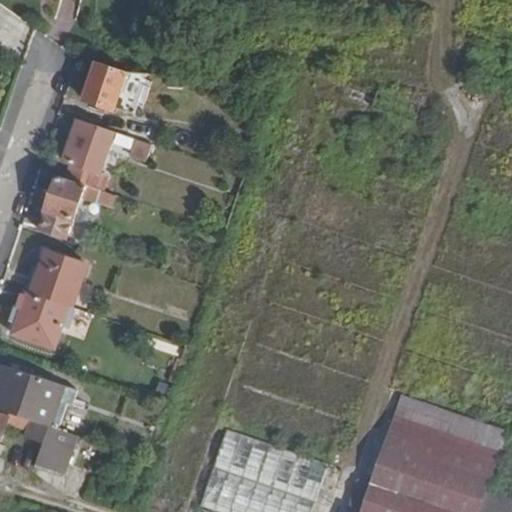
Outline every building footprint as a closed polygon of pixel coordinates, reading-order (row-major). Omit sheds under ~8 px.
[(150,74),(128,72),(98,62),(85,99),(133,117),(150,74)] [(100,126),(78,119),(65,160),(74,163),(85,167),(100,126)] [(97,187),(116,132),(100,126),(85,167),(74,163),(68,178),(97,187)] [(68,178),(59,175),(41,229),(67,238),(82,196),(97,201),(101,189),(97,187),(68,178)] [(69,306),(73,307),(87,264),(43,249),(28,292),(69,306)] [(69,306),(28,292),(14,334),(55,348),(69,306)] [(7,366),(0,386),(0,408),(11,413),(51,426),(65,385),(7,366)] [(51,426),(61,429),(74,388),(65,385),(51,426)] [(511,511),(511,495),(488,489),(506,428),(390,393),(353,511),(511,511)] [(66,475),(80,435),(61,429),(51,426),(11,413),(9,418),(0,415),(0,442),(7,424),(28,431),(26,438),(46,444),(38,465),(66,475)] [(223,430),(199,508),(212,511),(310,511),(326,461),(223,430)] [(511,432),(498,476),(511,480),(511,432)]
